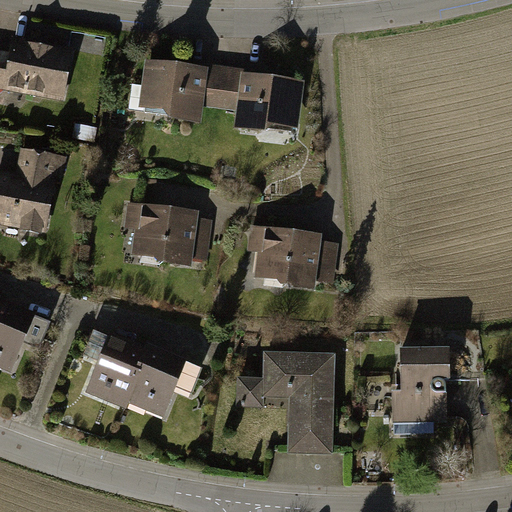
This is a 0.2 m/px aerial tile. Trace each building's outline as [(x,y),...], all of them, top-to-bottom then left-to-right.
[(0,91),(65,103),(74,57),(0,42),(0,91)] [(211,107),(230,110),(236,69),(147,56),(138,115),(208,125),(211,107)] [(236,69),(230,110),(250,113),(248,130),(313,140),(322,83),(236,69)] [(17,175),(0,171),(0,222),(46,232),(61,158),(22,150),(17,175)] [(212,214),(131,202),(123,254),(204,267),(212,214)] [(334,239),(256,228),(247,284),(326,295),(334,239)] [(0,297),(0,367),(11,372),(35,312),(0,297)] [(136,364),(144,345),(109,332),(85,392),(126,408),(128,403),(142,366),(136,364)] [(164,417),(188,356),(146,339),(144,345),(136,364),(142,366),(128,403),(164,417)] [(450,346),(400,347),(401,389),(392,390),(393,423),(447,422),(446,378),(450,378),(450,346)] [(333,454),(335,353),(264,351),(263,377),(237,377),(236,407),(264,408),(264,397),(289,397),(288,453),(333,454)]
